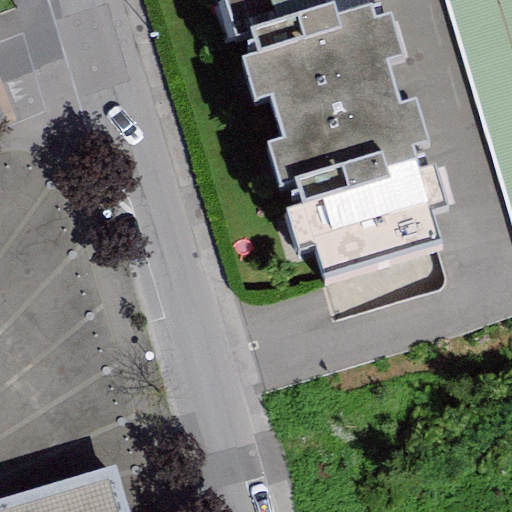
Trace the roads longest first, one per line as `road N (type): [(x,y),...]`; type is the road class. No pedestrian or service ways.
road 1 (residential): [(226,511),(94,52)]
road 2 (unknown): [(194,399),(511,293)]
